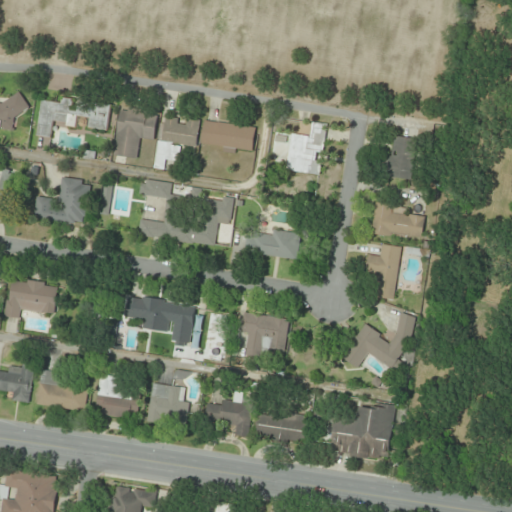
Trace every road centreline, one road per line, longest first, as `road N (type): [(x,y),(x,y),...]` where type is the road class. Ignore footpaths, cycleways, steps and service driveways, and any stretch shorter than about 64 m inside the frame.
road 1 (tertiary): [(0,440),(466,511)]
road 2 (residential): [(0,69),(194,88),(359,118)]
road 3 (residential): [(0,243),(333,296)]
road 4 (residential): [(359,118),(333,296)]
road 5 (residential): [(359,118),(511,139)]
